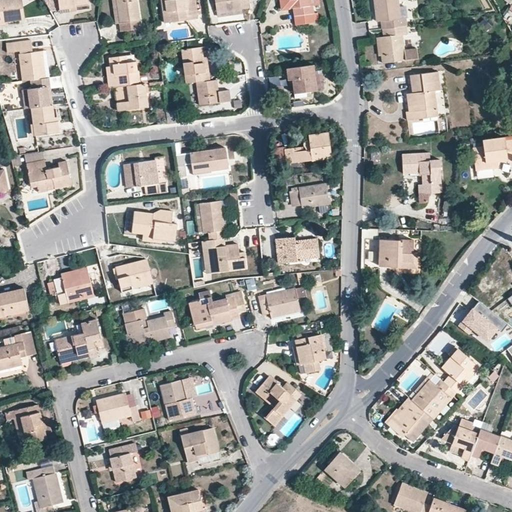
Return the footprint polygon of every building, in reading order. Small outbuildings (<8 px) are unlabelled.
[(0,0),(0,21),(25,18),(22,0),(0,0)] [(116,0),(120,22),(141,19),(137,0),(116,0)] [(162,0),(165,22),(197,18),(195,0),(162,0)] [(215,0),(217,12),(242,10),(242,6),(250,4),(249,0),(215,0)] [(280,0),(282,9),(293,7),(296,24),(316,21),(313,4),(316,4),(315,0),(280,0)] [(390,27),(406,25),(405,18),(401,19),(398,0),(374,0),(377,21),(382,21),(389,20),(390,27)] [(142,27),(141,19),(120,22),(122,30),(142,27)] [(406,25),(390,27),(391,35),(384,36),(379,36),(381,55),(382,62),(418,57),(416,47),(404,49),(403,34),(407,33),(406,25)] [(390,27),(383,28),(384,36),(391,35),(390,27)] [(445,45),(442,43),(436,51),(438,55),(441,56),(444,56),(448,52),(451,52),(455,52),(455,48),(454,46),(454,44),(456,42),(454,40),(452,40),(448,40),(449,41),(449,44),(448,45),(445,45)] [(18,83),(29,81),(45,79),(42,52),(33,53),(32,41),(7,45),(8,54),(20,52),(23,69),(16,70),(18,83)] [(158,45),(160,58),(170,56),(168,44),(158,45)] [(197,82),(210,80),(207,56),(204,57),(202,46),(182,50),(186,83),(197,82)] [(42,52),(45,79),(49,78),(50,78),(47,51),(42,52)] [(116,87),(128,85),(140,83),(139,70),(138,70),(136,61),(134,61),(134,54),(110,58),(113,79),(108,79),(109,88),(116,87)] [(311,90),(317,90),(316,82),(314,71),(313,64),(287,68),(289,80),(292,79),(294,92),(311,90)] [(440,89),(438,71),(411,74),(413,92),(407,92),(410,111),(406,111),(407,119),(438,115),(434,90),(440,89)] [(47,87),(50,87),(49,78),(45,79),(29,81),(30,90),(23,91),(25,109),(32,108),(53,105),(51,95),(48,96),(47,87)] [(216,79),(210,80),(197,82),(200,105),(231,101),(229,90),(218,91),(216,79)] [(148,106),(145,83),(140,83),(128,85),(116,87),(119,110),(148,106)] [(54,105),(53,105),(32,108),(35,136),(61,132),(59,117),(55,118),(54,105)] [(168,122),(167,111),(167,109),(156,110),(157,123),(168,122)] [(177,110),(167,111),(168,122),(178,121),(177,110)] [(303,144),(303,145),(285,148),(288,163),(332,156),(328,132),(308,135),(309,139),(307,139),(306,139),(305,140),(304,140),(304,141),(303,142),(303,143),(303,144)] [(483,139),(484,146),(473,147),(475,169),(499,166),(499,160),(508,159),(508,161),(511,160),(511,138),(506,139),(505,136),(483,139)] [(226,147),(176,154),(177,165),(185,164),(192,163),(194,175),(209,173),(208,170),(229,167),(226,147)] [(27,163),(45,159),(43,150),(25,154),(27,163)] [(422,175),(422,183),(426,183),(427,192),(442,191),(440,158),(430,159),(430,151),(402,153),(403,173),(418,172),(422,175)] [(18,154),(10,156),(13,165),(20,164),(18,154)] [(155,157),(156,160),(158,173),(167,171),(166,156),(155,157)] [(46,188),(48,188),(55,186),(55,189),(71,185),(67,160),(58,162),(59,166),(47,169),(45,159),(27,163),(32,187),(38,186),(40,185),(39,180),(44,179),(46,188)] [(158,173),(156,160),(134,163),(137,186),(144,185),(146,192),(167,189),(166,182),(159,183),(158,173)] [(126,187),(137,186),(134,163),(123,164),(126,187)] [(185,164),(177,165),(179,177),(187,176),(185,164)] [(0,169),(0,191),(8,190),(4,169),(0,169)] [(48,190),(48,188),(46,188),(44,179),(39,180),(40,185),(38,186),(39,192),(48,190)] [(329,203),(326,183),(292,189),(294,206),(301,205),(302,208),(316,206),(324,204),(329,203)] [(418,193),(427,192),(426,183),(422,183),(418,184),(418,193)] [(209,239),(224,237),(226,237),(225,229),(227,229),(225,218),(228,217),(226,200),(195,204),(199,233),(208,231),(209,239)] [(326,211),(324,204),(316,206),(317,213),(326,211)] [(163,236),(162,239),(175,240),(177,224),(172,222),(173,211),(161,209),(153,212),(135,210),(132,232),(143,233),(163,236)] [(379,228),(363,228),(363,244),(362,268),(366,268),(367,239),(378,239),(379,228)] [(162,242),(162,239),(163,236),(143,233),(142,240),(162,242)] [(296,240),(295,236),(276,238),(278,261),(302,259),(302,258),(320,256),(318,238),(296,240)] [(207,239),(211,272),(247,267),(245,251),(240,252),(238,243),(225,244),(224,237),(209,239),(207,239)] [(206,273),(211,272),(207,239),(201,240),(206,273)] [(414,252),(414,239),(380,239),(379,265),(417,266),(418,252),(414,252)] [(188,244),(191,258),(202,256),(199,242),(188,244)] [(154,283),(148,259),(116,267),(122,291),(154,283)] [(62,278),(88,271),(87,266),(61,272),(62,278)] [(95,296),(88,271),(62,278),(62,277),(55,279),(55,280),(48,281),(51,293),(58,291),(61,305),(95,296)] [(294,284),(297,298),(306,296),(303,282),(294,284)] [(271,319),(300,313),(297,298),(294,284),(278,287),(279,293),(266,296),(267,300),(259,302),(262,316),(270,315),(271,319)] [(0,315),(30,309),(25,288),(0,293),(0,315)] [(212,320),(214,324),(240,317),(239,312),(238,308),(246,306),(242,291),(234,293),(235,295),(228,297),(214,301),(211,289),(200,292),(202,298),(190,301),(196,324),(212,320)] [(508,323),(479,301),(459,326),(469,333),(473,328),(488,340),(497,328),(502,331),(508,323)] [(147,320),(145,308),(123,313),(128,333),(124,334),(127,346),(147,342),(147,343),(171,337),(169,327),(176,325),(172,310),(164,312),(164,316),(147,320)] [(83,331),(55,339),(60,358),(89,350),(90,356),(98,354),(95,340),(102,339),(97,318),(81,322),(83,331)] [(320,334),(323,350),(331,349),(327,332),(320,334)] [(323,350),(320,334),(295,340),(298,355),(295,356),(297,364),(298,364),(303,363),(306,372),(319,369),(317,359),(325,357),(323,350)] [(0,346),(0,369),(22,364),(22,361),(37,358),(31,335),(15,339),(16,343),(0,346)] [(457,392),(463,385),(460,381),(476,363),(458,348),(442,367),(450,374),(444,381),(445,381),(456,391),(457,392)] [(61,363),(90,356),(89,350),(60,358),(61,363)] [(480,366),(476,363),(460,381),(463,385),(480,366)] [(260,386),(268,394),(271,391),(280,399),(265,416),(275,424),(301,393),(287,381),(282,386),(269,375),(260,386)] [(414,391),(417,393),(430,378),(427,376),(414,391)] [(190,377),(160,384),(169,419),(195,412),(191,396),(194,396),(190,377)] [(412,399),(433,417),(456,391),(445,381),(440,387),(437,384),(430,378),(417,393),(412,399)] [(266,398),(268,394),(260,386),(257,390),(266,398)] [(130,407),(126,393),(97,400),(102,422),(103,422),(118,418),(132,415),(133,421),(140,420),(136,405),(130,407)] [(387,422),(390,425),(412,399),(409,396),(387,422)] [(413,440),(433,417),(412,399),(390,425),(403,436),(405,434),(413,440)] [(21,416),(28,443),(47,439),(38,403),(12,410),(14,417),(21,416)] [(151,412),(143,412),(143,420),(151,420),(151,412)] [(21,444),(28,443),(21,416),(14,417),(21,444)] [(118,418),(103,422),(105,431),(120,427),(118,418)] [(471,453),(481,427),(473,424),(473,423),(461,418),(458,426),(449,423),(443,438),(452,442),(464,447),(461,455),(461,456),(469,460),(471,453)] [(220,451),(213,426),(181,434),(188,460),(198,458),(198,454),(208,451),(209,454),(220,451)] [(481,427),(471,453),(479,456),(483,447),(495,451),(501,435),(481,427)] [(511,439),(501,435),(495,451),(491,461),(499,464),(502,454),(511,457),(511,439)] [(449,450),(461,455),(464,447),(452,442),(449,450)] [(138,451),(136,443),(110,449),(112,457),(110,458),(116,481),(137,476),(131,453),(138,451)] [(221,456),(220,451),(209,454),(208,451),(198,454),(198,458),(200,462),(221,456)] [(361,469),(340,451),(325,468),(346,487),(361,469)] [(41,506),(53,504),(62,502),(54,465),(27,471),(28,479),(34,478),(39,500),(41,506)] [(428,511),(431,505),(424,503),(428,491),(402,482),(394,503),(416,511),(428,511)] [(203,508),(199,489),(169,496),(172,511),(195,511),(195,510),(203,508)] [(428,511),(465,511),(466,511),(467,509),(434,497),(431,505),(428,511)] [(40,511),(54,509),(53,504),(41,506),(39,500),(35,501),(37,511),(40,511)]
